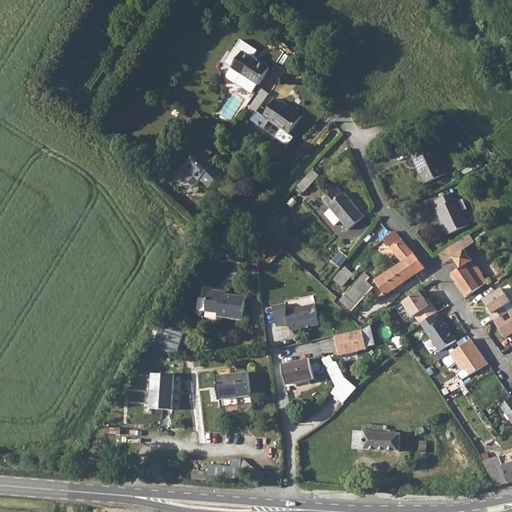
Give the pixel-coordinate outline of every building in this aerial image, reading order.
[(242,52),(232,68),(238,72),(232,81),(253,94),(269,70),(252,59),(257,50),(241,40),(236,48),(242,52)] [(264,118),(291,136),(302,119),(291,111),(292,109),(283,104),(282,105),(276,101),(264,118)] [(431,147),(412,154),(415,161),(414,162),(424,188),(445,180),(431,147)] [(192,174),(189,179),(189,182),(196,188),(200,187),(204,181),(214,189),(229,172),(213,159),(213,154),(208,150),(203,150),(196,158),(197,161),(189,171),(192,174)] [(309,171),(296,187),(303,194),(317,178),(309,171)] [(338,192),(323,206),(332,215),(326,221),(335,232),(342,226),(349,235),(365,221),(338,192)] [(452,200),(434,208),(437,215),(435,216),(446,241),(467,232),(452,200)] [(235,207),(226,219),(242,229),(252,218),(235,207)] [(397,242),(387,247),(402,271),(406,269),(417,285),(426,279),(408,252),(400,240),(397,242)] [(468,241),(438,261),(443,270),(451,264),(462,257),(473,249),(468,241)] [(281,253),(274,246),(260,260),(268,267),(281,253)] [(458,275),(464,271),(468,276),(472,274),(468,269),(469,268),(462,257),(451,264),(458,275)] [(380,286),(374,293),(377,295),(385,305),(417,285),(406,269),(402,271),(380,286)] [(458,275),(450,280),(466,302),(480,293),(468,276),(464,271),(458,275)] [(472,274),(468,276),(480,293),(484,290),(479,283),(480,282),(475,274),(473,275),(472,274)] [(340,275),(329,287),(337,293),(347,280),(340,275)] [(377,295),(374,293),(361,282),(335,312),(351,325),(377,295)] [(499,290),(480,301),(485,309),(483,310),(491,323),(498,318),(504,315),(500,308),(507,304),(499,290)] [(209,292),(205,313),(217,316),(217,319),(241,323),(244,300),(225,297),(220,294),(209,292)] [(420,299),(403,311),(413,325),(414,324),(418,330),(436,318),(428,307),(426,308),(420,299)] [(498,318),(491,323),(501,339),(511,332),(511,309),(505,314),(509,320),(502,324),(498,318)] [(312,313),(284,318),(288,338),(316,332),(312,313)] [(418,330),(420,332),(421,331),(433,323),(438,320),(436,318),(418,330)] [(433,323),(421,331),(439,359),(450,352),(455,349),(442,329),(439,331),(433,323)] [(162,328),(153,346),(163,350),(176,355),(183,335),(162,328)] [(362,339),(333,345),(337,364),(356,360),(365,358),(364,356),(373,354),(368,335),(362,339)] [(469,340),(455,349),(450,352),(461,370),(464,368),(469,375),(487,365),(469,340)] [(283,372),(280,373),(282,392),(309,388),(308,369),(299,370),(283,372)] [(179,376),(155,374),(152,410),(176,411),(179,376)] [(243,379),(211,380),(212,404),(246,402),(243,379)] [(500,415),(511,432),(511,410),(510,408),(500,415)] [(487,429),(466,437),(473,447),(493,439),(487,429)] [(347,434),(346,451),(394,454),(395,436),(347,434)] [(504,458),(484,462),(490,470),(492,485),(493,488),(511,481),(511,464),(507,465),(504,458)]
